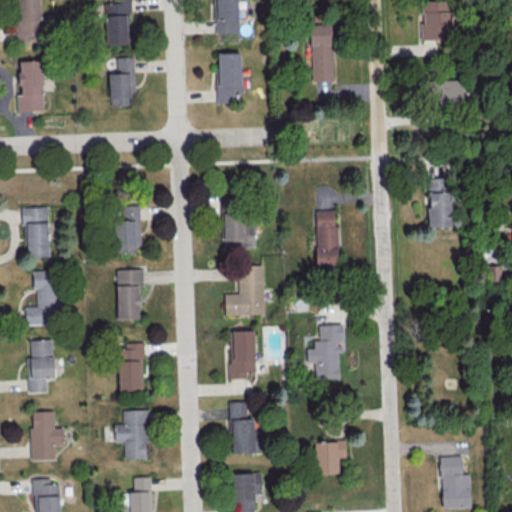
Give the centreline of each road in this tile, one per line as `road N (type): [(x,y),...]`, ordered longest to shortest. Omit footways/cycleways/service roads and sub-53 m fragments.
road 1 (residential): [(394,511),(372,0)]
road 2 (residential): [(192,511),(173,0)]
road 3 (residential): [(279,136),(0,145)]
